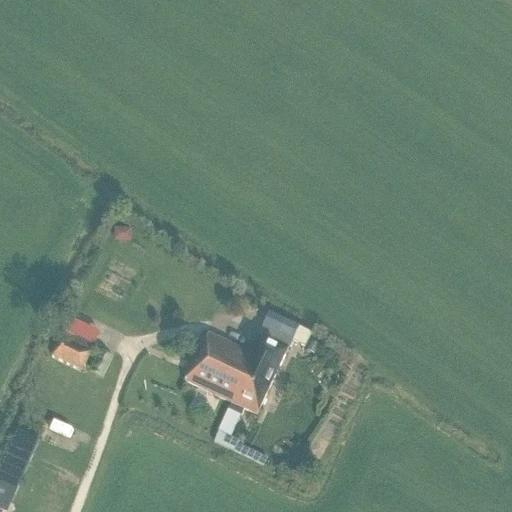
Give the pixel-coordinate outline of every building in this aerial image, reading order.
[(114,243),(131,243),(131,230),(114,230),(114,243)] [(239,350),(236,362),(249,369),(245,377),(250,379),(248,383),(268,393),(288,350),(299,328),(269,314),(258,335),(260,336),(251,355),(239,349),(239,350)] [(93,348),(64,333),(52,358),(81,373),(93,348)] [(186,382),(231,403),(232,404),(245,377),(249,369),(236,362),(239,350),(239,349),(209,335),(202,349),(201,348),(186,382)] [(112,358),(99,352),(89,372),(102,378),(112,358)] [(245,377),(232,404),(231,403),(217,432),(218,432),(213,444),(263,467),(267,459),(238,446),(240,442),(230,438),(243,409),(257,416),(268,393),(248,383),(250,379),(245,377)] [(37,438),(46,416),(28,408),(18,430),(37,438)] [(0,511),(2,511),(7,511),(38,441),(17,432),(0,469),(0,511)] [(308,476),(315,462),(298,453),(291,467),(308,476)]
